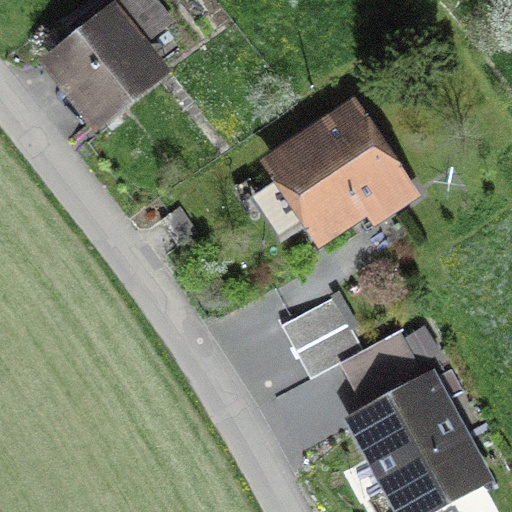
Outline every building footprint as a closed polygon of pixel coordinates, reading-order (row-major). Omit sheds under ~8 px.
[(160,83),(139,57),(169,33),(142,0),(131,0),(108,18),(37,74),(89,139),(160,83)] [(411,213),(350,117),(262,172),(316,257),(366,226),(373,237),(411,213)] [(183,207),(159,223),(175,247),(199,231),(183,207)] [(334,300),(280,329),(307,379),(362,350),(334,300)] [(445,511),(484,493),(433,388),(343,432),(382,511),(445,511)]
